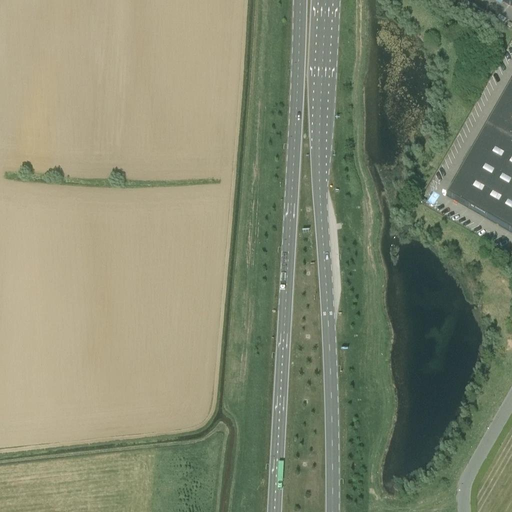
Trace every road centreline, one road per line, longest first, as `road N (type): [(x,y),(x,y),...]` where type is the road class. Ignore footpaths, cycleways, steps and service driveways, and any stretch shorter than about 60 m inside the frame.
road 1 (primary): [(300,0),(274,511)]
road 2 (primary): [(331,511),(318,148),(325,0)]
road 3 (unclassified): [(464,511),(471,469),(511,398)]
